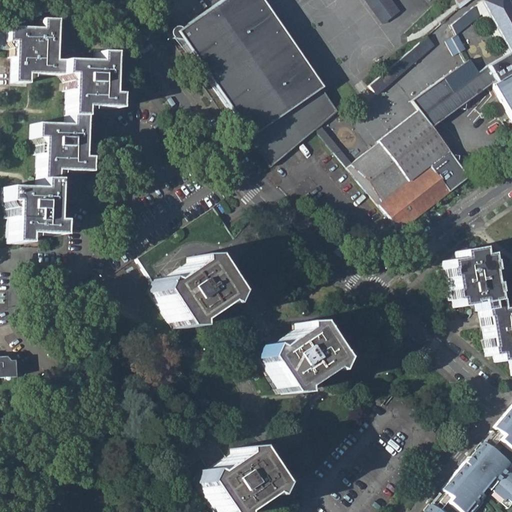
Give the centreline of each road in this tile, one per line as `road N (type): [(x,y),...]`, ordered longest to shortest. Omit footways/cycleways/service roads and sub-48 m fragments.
road 1 (residential): [(46,360),(14,312),(15,269),(67,272),(79,264),(106,207),(212,142)]
road 2 (residential): [(370,293),(501,406),(411,511)]
road 3 (residential): [(212,142),(251,194),(370,293)]
road 4 (residential): [(511,181),(370,293)]
road 5 (residential): [(114,0),(212,142)]
